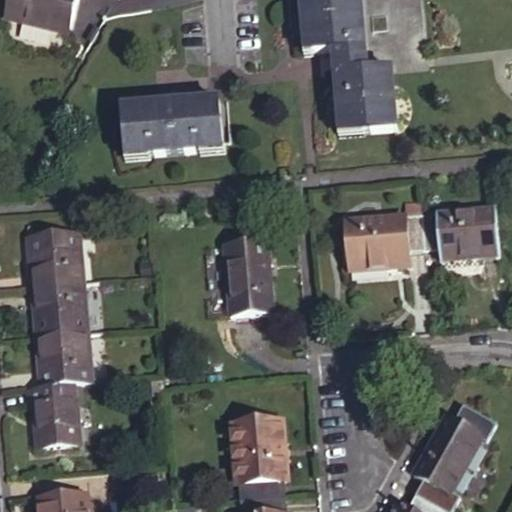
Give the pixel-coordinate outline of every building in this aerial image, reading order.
[(13,0),(7,23),(73,39),(82,0),(13,0)] [(335,55),(370,52),(365,0),(303,0),(306,57),(335,55)] [(49,47),(51,34),(19,28),(17,41),(49,47)] [(370,52),(335,55),(336,69),(337,79),(343,137),(365,135),(365,138),(402,135),(396,74),(372,76),(370,52)] [(227,151),(224,99),(184,101),(184,95),(171,96),(160,96),(161,103),(126,105),(129,161),(206,156),(205,153),(227,151)] [(426,218),(425,204),(408,205),(409,219),(351,224),(355,275),(415,270),(414,255),(428,254),(426,218)] [(426,218),(428,254),(443,253),(444,263),(503,258),(500,212),(426,218)] [(36,292),(87,288),(83,238),(32,242),(36,292)] [(283,318),(276,248),(233,252),(239,322),(283,318)] [(36,292),(40,342),(91,337),(87,288),(36,292)] [(45,391),(77,388),(95,386),(91,337),(40,342),(45,391)] [(45,391),(28,393),(30,410),(37,409),(40,451),(82,447),(77,388),(45,391)] [(500,433),(467,413),(458,428),(484,443),(482,447),(489,451),(500,433)] [(426,486),(417,502),(435,511),(456,511),(461,506),(452,500),(482,447),(484,443),(458,428),(449,423),(417,481),(426,486)] [(248,506),(294,502),(293,484),(297,484),(292,426),(240,430),(244,489),(247,489),(248,506)] [(151,494),(150,480),(118,482),(118,497),(151,494)] [(86,511),(85,500),(37,503),(38,511),(86,511)] [(294,511),(294,502),(248,506),(246,506),(246,511),(294,511)] [(435,511),(417,502),(411,511),(399,511),(398,511),(435,511)]
